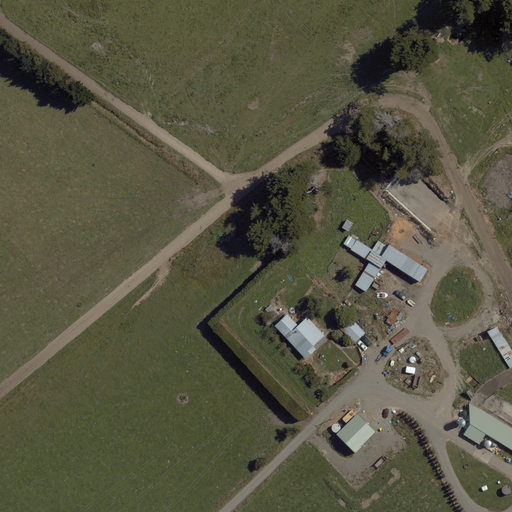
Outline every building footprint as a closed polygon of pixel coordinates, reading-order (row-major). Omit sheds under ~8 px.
[(422,279),(431,265),(392,240),(390,243),(381,237),(376,246),(359,236),(358,239),(348,233),(344,241),(351,245),(350,248),(369,259),(355,281),(368,289),(387,258),(422,279)] [(392,324),(402,310),(387,299),(381,308),(390,314),(386,320),(392,324)] [(289,309),(277,321),(309,356),(317,348),(314,345),(327,333),(309,314),(300,321),(289,309)] [(339,323),(355,341),(366,332),(350,314),(339,323)] [(497,322),(488,327),(493,335),(502,330),(497,322)] [(511,347),(504,333),(494,339),(509,368),(511,366),(511,347)] [(413,338),(391,360),(404,373),(426,351),(413,338)] [(511,446),(511,403),(475,381),(457,412),(472,421),(465,432),(482,442),(487,432),(511,446)]
